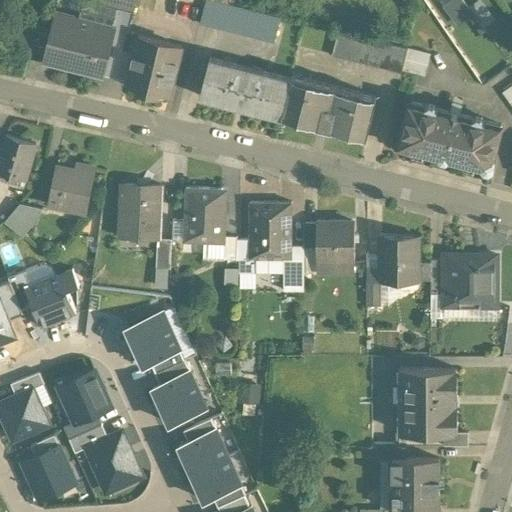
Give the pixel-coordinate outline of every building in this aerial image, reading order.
[(134,0),(94,0),(116,6),(111,26),(127,30),(134,0)] [(279,18),(208,0),(205,0),(199,25),(273,43),(279,18)] [(461,0),(448,0),(440,8),(457,25),(468,14),(482,29),(494,17),(478,0),(476,0),(468,7),(461,0)] [(110,29),(55,15),(43,64),(102,78),(103,75),(114,30),(110,29)] [(127,30),(111,26),(110,29),(114,30),(103,75),(127,81),(134,53),(122,50),(126,35),(127,30)] [(340,33),(334,59),(399,75),(401,71),(425,77),(430,56),(340,33)] [(137,38),(126,35),(122,50),(134,53),(137,38)] [(180,48),(137,38),(134,53),(127,81),(126,85),(138,88),(143,95),(149,97),(157,93),(168,96),(180,48)] [(17,43),(0,45),(0,71),(20,69),(17,43)] [(290,79),(210,59),(200,98),(280,118),(281,116),(290,79)] [(376,99),(290,77),(290,79),(281,116),(366,138),(376,99)] [(511,86),(501,94),(511,108),(511,86)] [(471,119),(437,111),(434,106),(428,105),(424,107),(408,104),(398,145),(412,149),(411,155),(422,158),(423,152),(437,155),(440,160),(444,161),(448,158),(462,161),(461,167),(473,170),(474,164),(481,166),(483,171),(488,172),(492,169),(493,164),(491,159),(499,126),(482,122),(480,118),(475,117),(471,119)] [(35,144),(4,136),(1,149),(0,148),(0,173),(25,180),(35,144)] [(74,173),(54,170),(48,205),(68,209),(69,203),(86,206),(92,169),(75,166),(74,173)] [(122,183),(119,237),(157,238),(160,239),(162,185),(122,183)] [(221,190),(185,189),(184,223),(188,223),(187,243),(224,245),(225,217),(220,217),(221,190)] [(291,204),(249,204),(248,241),(248,260),(255,260),(282,260),(290,260),(291,248),(291,204)] [(39,209),(17,208),(4,223),(18,235),(39,209)] [(354,224),(316,224),(315,225),(316,248),(316,273),(337,273),(337,263),(354,263),(354,224)] [(316,248),(315,225),(302,225),(303,248),(316,248)] [(160,239),(157,238),(156,269),(171,270),(172,239),(160,239)] [(418,239),(377,239),(377,281),(377,283),(378,283),(418,283),(418,239)] [(248,241),(239,241),(236,241),(235,261),(238,261),(238,274),(255,274),(255,260),(248,260),(248,241)] [(303,248),(291,248),(290,260),(290,272),(302,272),(303,272),(303,248)] [(470,260),(443,260),(443,295),(443,303),(469,303),(470,311),(495,311),(495,255),(470,255),(470,260)] [(282,260),(255,260),(255,274),(282,274),(282,260)] [(302,272),(290,272),(290,260),(282,260),(282,274),(283,292),(302,292),(302,272)] [(443,295),(443,260),(430,260),(430,295),(443,295)] [(9,280),(20,310),(32,306),(25,288),(30,286),(24,270),(7,276),(9,280)] [(75,313),(66,290),(77,285),(78,285),(72,270),(30,286),(25,288),(32,306),(40,327),(75,313)] [(20,310),(9,280),(0,283),(0,299),(8,320),(22,314),(20,310)] [(377,281),(366,281),(366,308),(378,308),(378,283),(377,283),(377,281)] [(0,341),(15,335),(8,320),(0,299),(0,341)] [(153,361),(179,349),(161,310),(124,327),(142,366),(153,361)] [(153,361),(158,372),(184,360),(179,349),(153,361)] [(184,360),(158,372),(163,383),(189,371),(184,360)] [(73,423),(96,413),(112,405),(96,369),(57,387),(73,423)] [(455,370),(398,370),(398,436),(422,436),(443,436),(455,436),(455,433),(455,370)] [(163,383),(153,387),(169,423),(206,407),(189,371),(163,383)] [(16,396),(34,389),(44,384),(39,372),(10,384),(16,396)] [(260,386),(242,385),(240,401),(259,403),(260,386)] [(0,402),(0,411),(12,441),(49,425),(34,389),(16,396),(0,402)] [(63,427),(68,439),(101,424),(96,413),(73,423),(63,427)] [(211,418),(184,430),(189,442),(217,430),(211,418)] [(107,438),(101,424),(68,439),(75,453),(86,448),(107,438)] [(179,447),(204,501),(214,496),(241,484),(217,430),(189,442),(179,447)] [(107,438),(86,448),(106,493),(142,477),(122,431),(107,438)] [(455,433),(455,436),(443,436),(443,447),(467,447),(467,433),(455,433)] [(422,436),(398,436),(398,447),(404,447),(422,447),(422,436)] [(54,437),(31,447),(35,457),(58,447),(54,437)] [(35,457),(22,463),(39,500),(75,483),(58,447),(35,457)] [(398,447),(381,447),(381,461),(391,461),(391,459),(404,459),(404,447),(398,447)] [(404,459),(391,459),(391,511),(392,511),(439,511),(439,459),(404,459)] [(241,484),(214,496),(218,507),(246,494),(241,484)] [(246,494),(218,507),(220,511),(240,511),(252,507),(246,494)]
